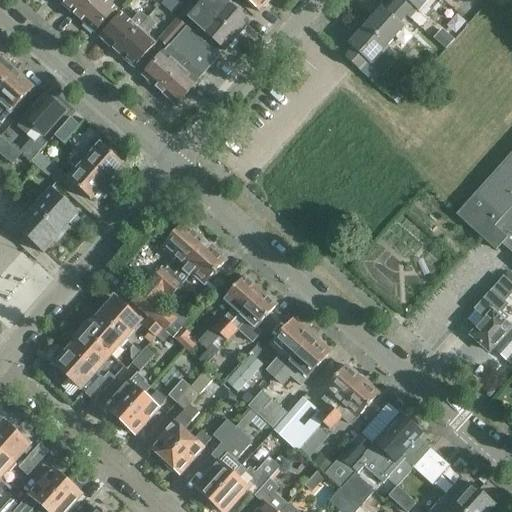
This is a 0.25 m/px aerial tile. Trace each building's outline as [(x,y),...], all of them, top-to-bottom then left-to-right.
[(77,13),(80,16),(95,0),(64,0),(62,3),(75,15),(77,13)] [(95,0),(80,16),(84,19),(82,21),(95,33),(117,10),(108,1),(108,0),(95,0)] [(251,24),(224,0),(203,0),(200,3),(200,2),(199,3),(238,38),(251,24)] [(245,0),(260,13),(271,0),(245,0)] [(431,0),(398,0),(394,5),(422,30),(426,33),(433,25),(420,13),(431,0)] [(238,38),(199,3),(186,17),(225,52),(238,38)] [(382,8),(365,27),(388,48),(405,30),(414,38),(422,30),(394,5),(387,12),(382,8)] [(115,48),(119,51),(148,18),(141,12),(131,22),(122,14),(100,38),(113,50),(115,48)] [(148,18),(119,51),(122,54),(120,56),(133,68),(155,44),(146,36),(156,25),(148,18)] [(143,77),(162,94),(168,88),(166,87),(205,43),(187,28),(186,29),(179,23),(170,34),(168,32),(161,39),(170,47),(143,77)] [(388,48),(365,27),(348,46),(353,50),(345,58),(373,83),(381,74),(372,66),(388,48)] [(168,88),(162,94),(176,106),(220,57),(205,43),(166,87),(168,88)] [(0,91),(16,73),(0,58),(0,91)] [(34,89),(16,73),(0,91),(0,103),(2,105),(0,107),(0,123),(2,125),(34,89)] [(44,136),(65,113),(46,97),(19,128),(27,135),(34,128),(44,136)] [(184,125),(189,119),(183,114),(178,120),(184,125)] [(81,126),(71,118),(55,136),(64,145),(81,126)] [(32,139),(20,153),(57,185),(65,176),(39,153),(48,144),(40,137),(36,142),(32,139)] [(0,154),(13,166),(22,156),(1,138),(0,139),(0,154)] [(87,146),(88,147),(79,157),(108,184),(124,166),(94,139),(87,146)] [(511,153),(474,196),(499,218),(487,232),(511,253),(511,153)] [(108,184),(79,157),(78,158),(79,158),(72,166),(75,168),(68,176),(71,179),(70,180),(93,200),(108,184)] [(51,190),(34,209),(62,234),(79,215),(51,190)] [(44,253),(62,234),(34,209),(17,228),(44,253)] [(176,259),(173,262),(172,261),(164,271),(164,270),(153,282),(163,291),(206,243),(186,224),(164,248),(176,259)] [(227,261),(206,243),(163,291),(171,298),(182,286),(190,277),(193,274),(206,285),(227,261)] [(505,279),(478,309),(488,318),(472,336),(491,352),(511,328),(505,321),(507,318),(501,313),(507,306),(503,303),(511,292),(511,273),(505,279)] [(234,310),(216,330),(215,331),(212,329),(202,341),(210,349),(198,361),(199,362),(262,292),(246,278),(225,301),(234,310)] [(278,306),(262,292),(199,362),(206,368),(239,331),(254,344),(263,334),(257,329),(278,306)] [(117,299),(101,317),(127,339),(142,322),(117,299)] [(127,339),(101,317),(97,322),(95,320),(92,320),(90,320),(82,329),(112,356),(121,346),(122,347),(128,340),(127,339)] [(272,346),(282,355),(274,364),(267,372),(275,379),(313,338),(295,321),(272,346)] [(112,356),(82,329),(74,338),(74,340),(74,343),(76,345),(72,350),(97,373),(98,373),(104,366),(103,365),(112,356)] [(175,338),(191,349),(198,340),(182,329),(175,338)] [(331,354),(313,338),(275,379),(276,380),(264,392),(274,400),(285,387),(283,385),(289,378),(289,379),(298,369),(309,379),(331,354)] [(155,356),(147,348),(132,364),(141,373),(155,356)] [(72,350),(70,352),(68,350),(65,350),(63,350),(57,357),(57,359),(57,362),(59,363),(56,367),(82,390),(97,373),(72,350)] [(238,393),(262,366),(251,356),(239,369),(227,383),(238,393)] [(326,389),(329,392),(322,401),(328,406),(321,414),(304,398),(274,432),(298,453),(324,424),(363,380),(348,366),(326,389)] [(155,453),(166,462),(189,436),(185,431),(200,414),(191,406),(200,396),(216,377),(207,369),(191,388),(183,381),(168,397),(185,412),(162,437),(163,438),(154,449),(157,452),(155,453)] [(95,403),(116,379),(109,373),(104,379),(102,376),(86,394),(95,403)] [(121,422),(145,395),(151,389),(146,384),(148,382),(138,374),(118,397),(119,398),(109,409),(112,412),(111,413),(121,422)] [(379,394),(363,380),(324,424),(331,431),(343,418),(340,415),(346,407),(358,418),(379,394)] [(145,395),(121,422),(130,430),(131,429),(135,433),(145,422),(147,423),(168,400),(158,391),(150,400),(145,395)] [(402,416),(382,438),(373,448),(359,436),(325,474),(341,489),(356,472),(352,469),(356,464),(363,470),(365,468),(384,485),(388,480),(398,488),(398,487),(414,470),(432,450),(420,439),(424,435),(402,416)] [(222,445),(219,448),(236,463),(252,445),(251,440),(238,428),(236,428),(227,420),(213,437),(222,445)] [(6,424),(0,429),(0,451),(15,464),(24,454),(25,455),(32,448),(6,424)] [(189,436),(166,462),(174,470),(176,469),(180,473),(190,462),(192,464),(213,440),(202,431),(194,440),(189,436)] [(211,502),(234,475),(229,471),(236,463),(219,448),(212,455),(220,462),(207,477),(208,478),(199,489),(202,491),(200,493),(211,502)] [(432,450),(414,470),(433,486),(451,467),(432,450)] [(16,466),(15,464),(0,451),(0,480),(8,471),(10,473),(16,466)] [(32,456),(20,470),(22,471),(17,477),(23,483),(40,464),(32,456)] [(275,511),(274,511),(282,502),(274,495),(279,489),(271,481),(282,469),(272,460),(258,477),(266,484),(255,497),(266,506),(260,511),(275,511)] [(42,482),(30,496),(30,495),(21,505),(20,507),(11,500),(1,511),(31,511),(39,503),(45,509),(68,483),(55,471),(44,484),(42,482)] [(234,475),(211,502),(219,510),(220,509),(224,511),(225,511),(235,502),(237,503),(257,480),(247,471),(239,480),(234,475)] [(357,511),(376,492),(356,474),(330,503),(339,511),(357,511)] [(68,483),(45,509),(48,511),(68,511),(72,508),(71,507),(81,495),(68,483)] [(472,485),(454,504),(462,511),(491,511),(496,506),(472,485)] [(410,511),(417,504),(398,487),(398,488),(389,497),(405,511),(410,511)] [(462,511),(454,504),(445,496),(430,511),(462,511)]
